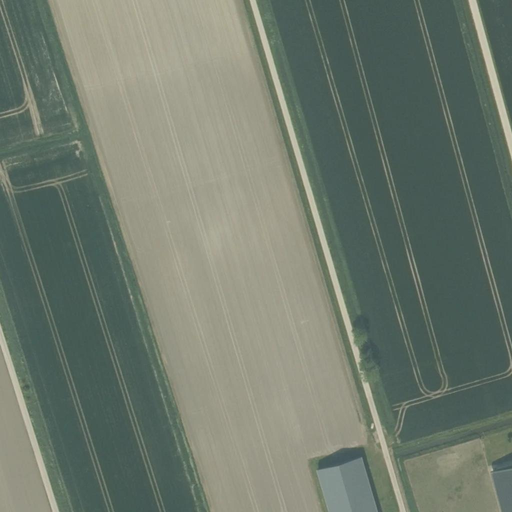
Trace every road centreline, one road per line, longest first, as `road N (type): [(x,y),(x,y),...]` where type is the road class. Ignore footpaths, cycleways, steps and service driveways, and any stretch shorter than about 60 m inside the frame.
road 1 (track): [(253,0),(367,389)]
road 2 (track): [(470,0),(511,152)]
